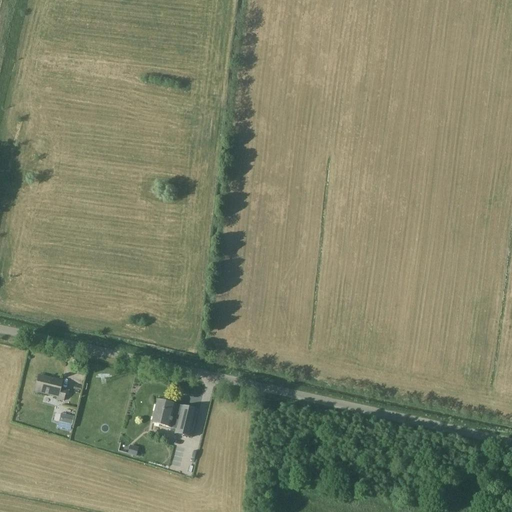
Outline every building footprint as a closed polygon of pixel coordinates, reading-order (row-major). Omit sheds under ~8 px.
[(96,383),(106,383),(106,365),(96,365),(96,383)] [(38,376),(34,392),(57,397),(57,400),(62,401),(65,389),(60,388),(61,382),(38,376)] [(157,401),(151,424),(176,430),(175,435),(191,438),(198,411),(157,401)] [(60,414),(58,423),(71,426),(73,417),(60,414)] [(206,425),(203,440),(237,447),(240,431),(206,425)] [(236,475),(240,459),(192,448),(189,464),(236,475)] [(193,480),(191,491),(205,494),(207,483),(193,480)] [(182,511),(188,511),(230,511),(183,503),(182,511)]
